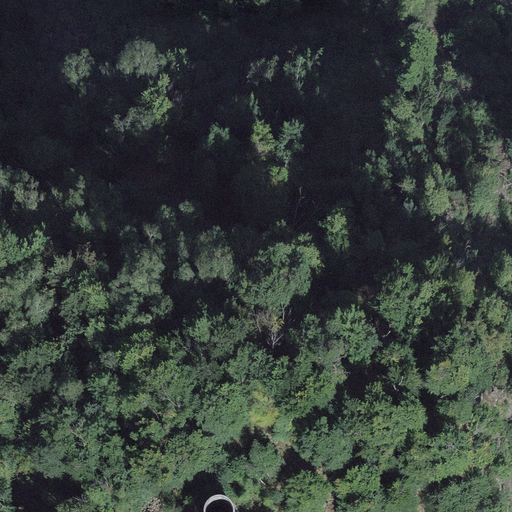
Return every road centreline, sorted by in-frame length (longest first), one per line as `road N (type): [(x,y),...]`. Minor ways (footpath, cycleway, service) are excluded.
road 1 (motorway): [(511,345),(309,317),(0,301)]
road 2 (motorway): [(511,439),(414,430),(212,432),(0,455)]
